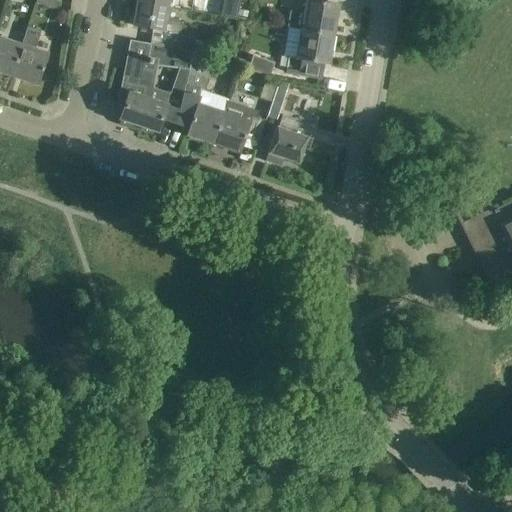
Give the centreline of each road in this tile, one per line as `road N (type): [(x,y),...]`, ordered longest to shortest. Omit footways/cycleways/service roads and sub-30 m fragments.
road 1 (unclassified): [(470,511),(372,404),(351,365),(335,310),(341,224)]
road 2 (residential): [(341,224),(72,144)]
road 3 (unclassified): [(341,224),(377,0)]
road 4 (residential): [(72,144),(97,0)]
